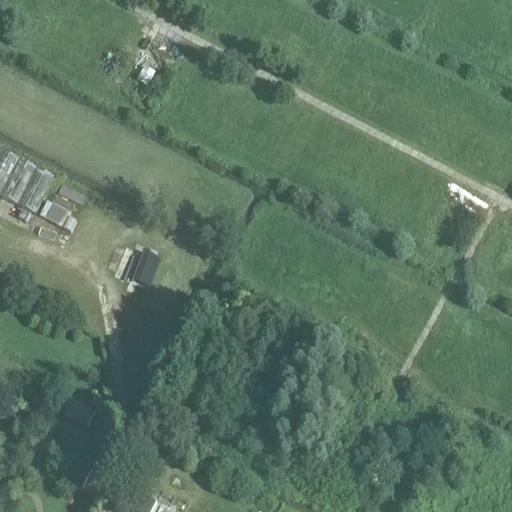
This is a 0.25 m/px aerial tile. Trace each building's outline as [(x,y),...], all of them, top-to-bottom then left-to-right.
[(152,284),(160,262),(145,255),(136,278),(152,284)] [(50,402),(41,395),(33,405),(42,412),(50,402)] [(94,413),(70,401),(64,413),(88,425),(94,413)] [(112,488),(94,479),(86,493),(104,502),(112,488)] [(147,500),(152,489),(137,481),(131,492),(128,491),(117,511),(153,511),(157,505),(147,500)]
